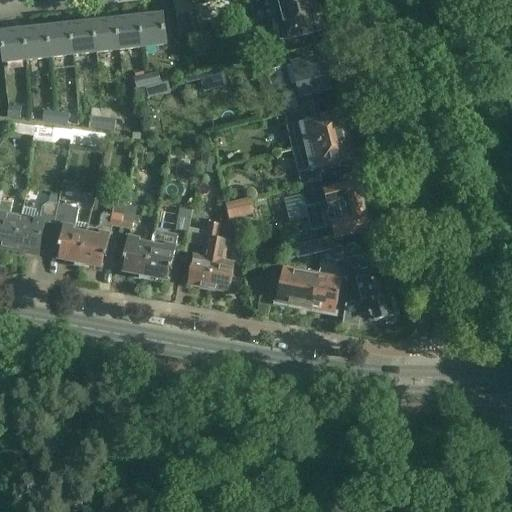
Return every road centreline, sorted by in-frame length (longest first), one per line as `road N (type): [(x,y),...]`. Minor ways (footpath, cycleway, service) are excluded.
road 1 (secondary): [(482,379),(340,377),(0,311)]
road 2 (residential): [(482,379),(450,324),(371,0)]
